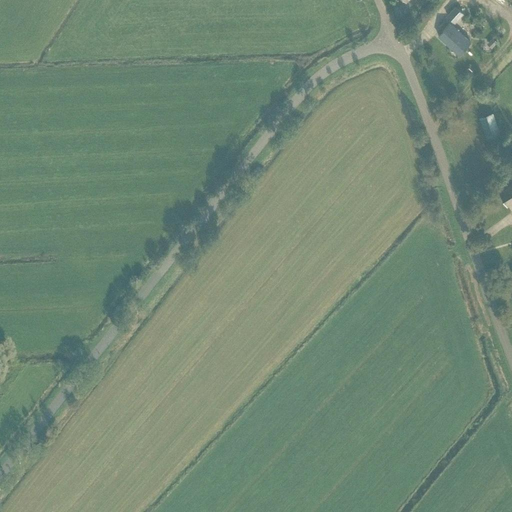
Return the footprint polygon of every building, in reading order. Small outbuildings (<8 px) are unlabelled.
[(455,22),(463,13),(455,7),(448,16),(455,22)] [(459,54),(470,41),(450,23),(438,35),(450,46),(451,45),(460,52),(459,54)] [(472,64),(467,70),(471,73),(476,67),(472,64)] [(480,118),(488,140),(500,136),(492,113),(480,118)] [(507,206),(511,202),(511,184),(498,193),(507,206)]
